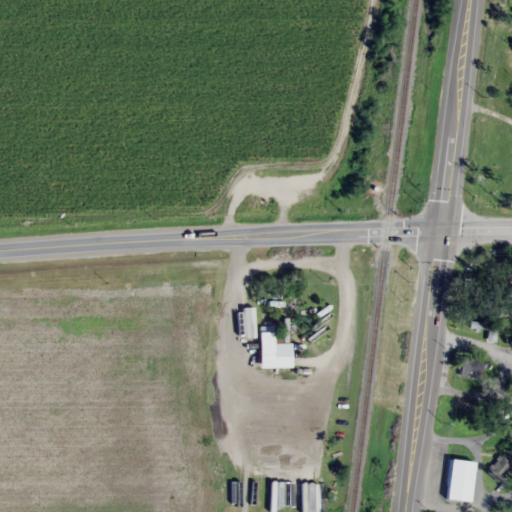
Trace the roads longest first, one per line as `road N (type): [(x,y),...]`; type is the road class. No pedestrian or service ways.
road 1 (secondary): [(406,511),(469,0)]
road 2 (tertiary): [(0,250),(511,227)]
